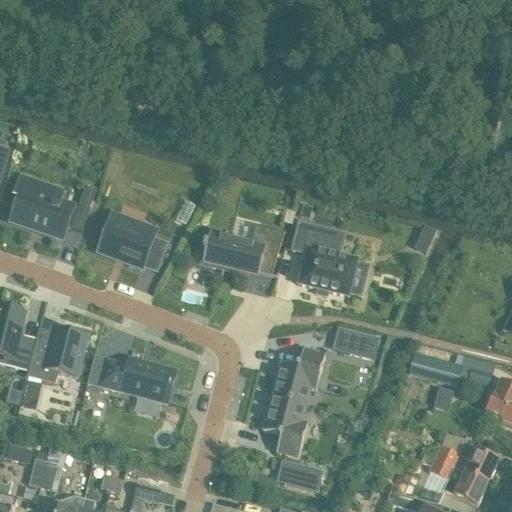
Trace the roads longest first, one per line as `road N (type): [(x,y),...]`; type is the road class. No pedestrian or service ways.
road 1 (track): [(511,192),(0,69)]
road 2 (residential): [(205,461),(228,366),(219,344),(0,263)]
